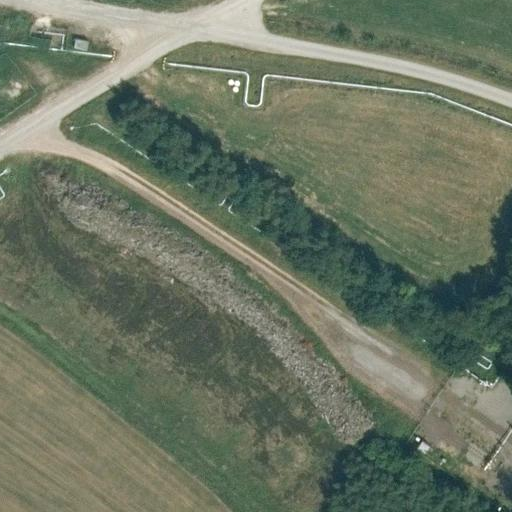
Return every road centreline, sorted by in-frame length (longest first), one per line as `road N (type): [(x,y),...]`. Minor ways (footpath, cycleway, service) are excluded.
road 1 (track): [(18,125),(103,162),(496,427)]
road 2 (unclassified): [(511,93),(377,51),(286,40),(199,17)]
road 3 (track): [(228,0),(0,136)]
road 4 (track): [(80,0),(199,17)]
